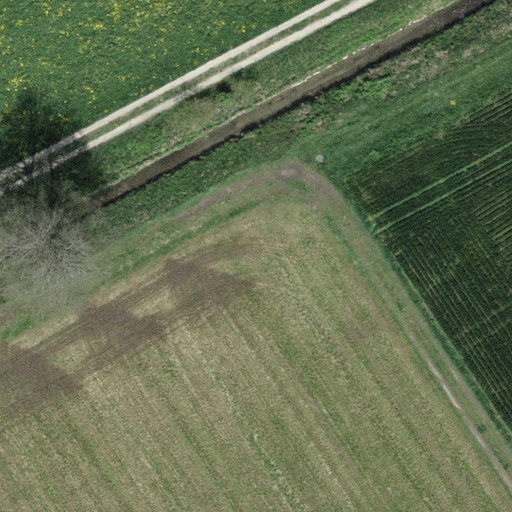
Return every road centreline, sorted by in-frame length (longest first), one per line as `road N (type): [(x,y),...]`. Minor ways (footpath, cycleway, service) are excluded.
road 1 (track): [(0,309),(203,198),(283,171),(345,198),(511,448)]
road 2 (track): [(347,0),(0,179)]
